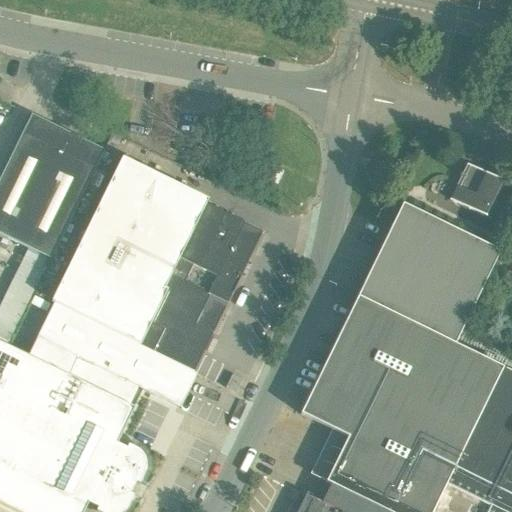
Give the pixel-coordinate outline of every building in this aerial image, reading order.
[(0,235),(50,260),(104,151),(31,116),(0,178),(0,235)] [(193,374),(193,373),(262,234),(205,206),(207,202),(121,160),(50,302),(54,304),(53,305),(193,374)] [(503,183),(466,165),(466,166),(462,175),(460,174),(458,177),(460,178),(450,200),(449,200),(449,201),(485,219),(503,183)] [(402,206),(305,407),(301,416),(348,439),(326,484),(331,487),(382,511),(511,511),(511,374),(453,346),(498,253),(402,206)] [(193,374),(53,305),(27,358),(131,410),(141,390),(176,408),(193,374)] [(125,451),(116,446),(133,410),(131,410),(27,358),(0,345),(0,506),(11,511),(83,511),(87,505),(96,510),(95,511),(121,511),(128,506),(133,497),(130,495),(135,485),(135,483),(139,485),(143,475),(145,468),(144,460),(139,455),(133,451),(127,448),(125,451)] [(231,376),(225,389),(233,393),(240,380),(231,376)] [(382,511),(331,487),(322,504),(306,497),(298,511),(382,511)]
